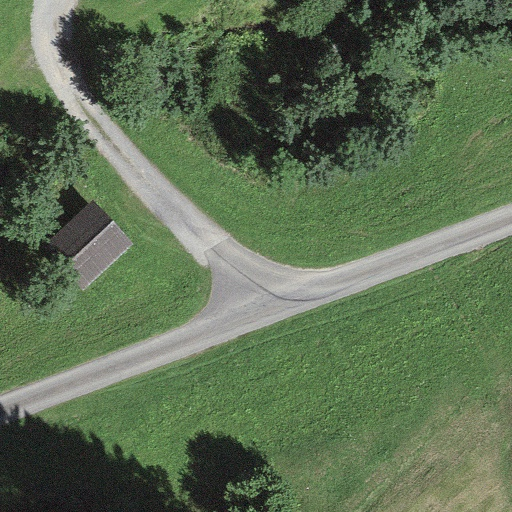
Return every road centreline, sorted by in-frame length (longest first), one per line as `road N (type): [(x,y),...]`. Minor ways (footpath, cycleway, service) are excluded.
road 1 (track): [(0,406),(511,219)]
road 2 (track): [(276,305),(93,121),(54,40),(62,0)]
